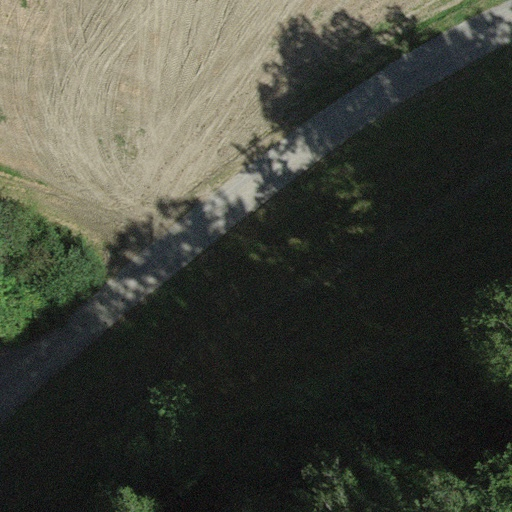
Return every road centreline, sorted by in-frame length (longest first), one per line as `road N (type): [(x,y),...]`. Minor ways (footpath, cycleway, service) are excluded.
road 1 (residential): [(96,309),(358,106),(511,14)]
road 2 (track): [(0,402),(96,309)]
